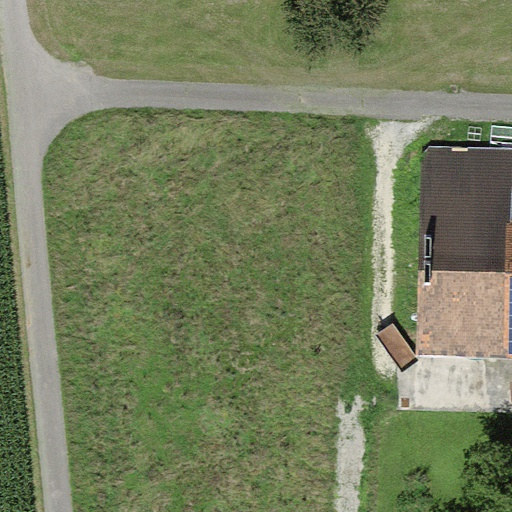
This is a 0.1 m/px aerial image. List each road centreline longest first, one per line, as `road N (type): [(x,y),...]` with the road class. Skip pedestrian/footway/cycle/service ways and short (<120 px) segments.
road 1 (track): [(67,511),(21,0)]
road 2 (track): [(35,90),(511,96)]
